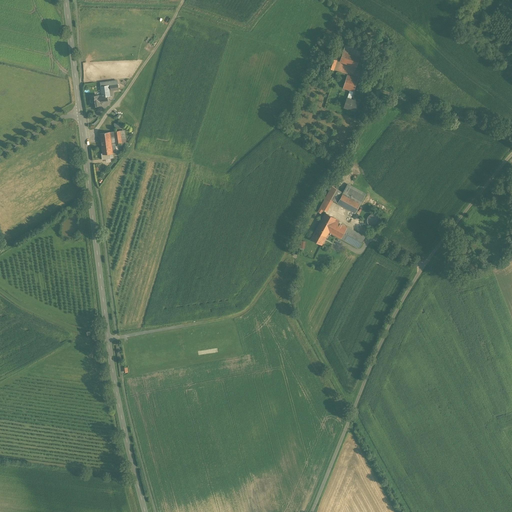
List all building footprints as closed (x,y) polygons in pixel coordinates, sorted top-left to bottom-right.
[(331,46),(330,43),(328,41),(324,40),(321,41),(319,44),(318,47),(318,50),(320,53),(323,54),(327,54),(329,52),(331,49),(331,46)] [(345,46),(343,51),(360,56),(361,52),(345,46)] [(360,56),(343,51),(340,61),(356,67),(360,56)] [(322,66),(324,61),(313,57),(312,63),(322,66)] [(337,60),(329,57),(325,67),(333,70),(337,60)] [(338,96),(340,87),(345,74),(336,71),(329,93),(338,96)] [(340,87),(349,90),(353,91),(358,78),(345,74),(340,87)] [(108,85),(100,86),(102,95),(107,95),(107,96),(110,96),(109,90),(108,85)] [(351,99),(353,91),(349,90),(344,107),(356,111),(359,102),(351,99)] [(98,95),(90,96),(91,106),(100,105),(99,101),(107,100),(107,96),(107,95),(102,95),(98,96),(98,95)] [(109,132),(100,133),(102,147),(111,146),(111,144),(110,138),(109,132)] [(365,194),(348,184),(343,192),(337,203),(355,213),(365,194)] [(343,192),(332,186),(318,211),(321,213),(323,210),(326,211),(332,200),(337,203),(343,192)] [(325,213),(320,223),(324,225),(323,226),(330,230),(335,221),(336,219),(325,213)] [(380,223),(380,220),(380,217),(378,215),(376,214),(374,213),(371,214),(369,215),(367,218),(367,220),(367,223),(369,225),(371,227),(374,227),(376,226),(379,225),(380,223)] [(330,230),(329,231),(341,238),(347,227),(335,221),(330,230)] [(324,225),(320,223),(311,239),(322,244),(329,231),(330,230),(323,226),(324,225)] [(365,237),(347,227),(341,238),(359,248),(365,237)]
